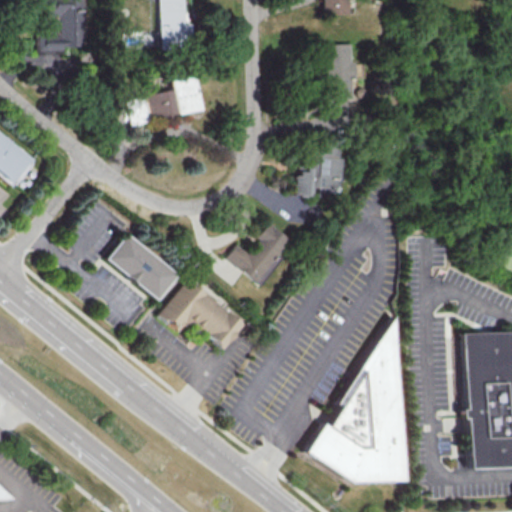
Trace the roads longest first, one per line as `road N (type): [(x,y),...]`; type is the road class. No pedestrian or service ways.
road 1 (residential): [(88,158),(139,198),(170,206),(194,205),(237,181),(254,130),(249,0)]
road 2 (primary): [(284,511),(126,383)]
road 3 (primary): [(126,383),(0,281)]
road 4 (residential): [(0,264),(88,158)]
road 5 (primary): [(74,435),(170,511)]
